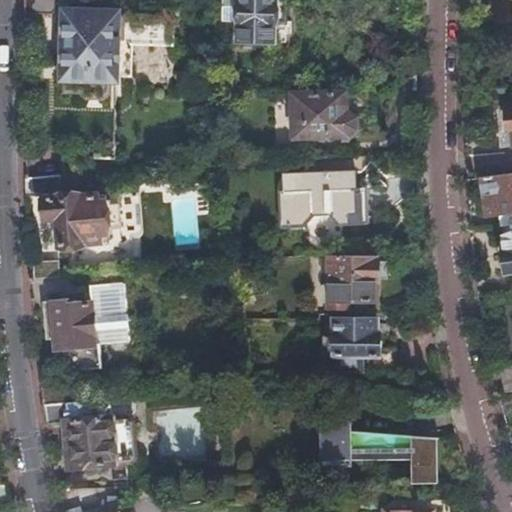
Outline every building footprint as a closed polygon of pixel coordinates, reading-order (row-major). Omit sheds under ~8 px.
[(60,0),(27,0),(28,17),(60,17),(60,0)] [(239,0),(223,0),(223,22),(239,22),(239,0)] [(288,23),(288,0),(239,0),(239,22),(238,43),(275,44),(276,23),(288,23)] [(70,14),(67,80),(83,80),(82,90),(97,91),(97,81),(120,81),(122,15),(70,14)] [(347,92),(294,93),(294,140),(349,139),(356,133),(356,123),(348,111),(347,111),(347,92)] [(417,156),(416,137),(387,138),(387,157),(417,156)] [(285,191),(280,191),(271,204),(283,214),(283,229),(306,228),(314,218),(334,217),(342,227),(370,226),(369,188),(354,188),(353,173),(329,174),(329,175),(315,176),(315,175),(285,175),(285,191)] [(511,175),(482,179),(485,203),(489,202),(491,215),(501,214),(503,227),(505,226),(511,225),(511,175)] [(62,180),(28,179),(29,196),(48,196),(49,201),(104,196),(102,185),(62,189),(62,180)] [(49,201),(43,202),(44,221),(57,220),(60,247),(77,246),(109,243),(111,243),(107,196),(104,196),(49,201)] [(511,225),(505,226),(509,251),(503,252),(507,276),(511,274),(511,225)] [(109,243),(77,246),(79,260),(110,257),(109,243)] [(356,251),(333,253),(334,259),(330,259),(330,308),(355,308),(355,302),(379,302),(379,281),(387,281),(388,259),(356,260),(356,251)] [(61,261),(32,264),(33,282),(63,279),(61,261)] [(247,262),(231,263),(232,275),(248,274),(247,262)] [(69,299),(44,302),(47,341),(58,340),(59,351),(67,350),(70,373),(105,370),(103,343),(98,343),(93,302),(69,304),(69,299)] [(246,318),(238,319),(239,331),(247,330),(246,318)] [(336,319),(336,357),(382,358),(383,337),(378,336),(378,319),(336,319)] [(247,330),(239,331),(241,345),(249,344),(247,330)] [(511,370),(500,374),(505,390),(511,388),(511,370)] [(79,380),(42,384),(45,407),(82,403),(79,380)] [(511,393),(502,396),(506,410),(511,408),(511,393)] [(82,403),(45,407),(48,427),(68,424),(71,469),(133,464),(129,420),(115,421),(113,400),(82,403)] [(410,460),(411,485),(436,485),(435,460),(435,438),(350,432),(349,411),(319,412),(319,430),(320,462),(410,460)] [(0,503),(13,502),(9,481),(0,482),(0,503)] [(390,501),(389,511),(442,511),(443,502),(390,501)]
